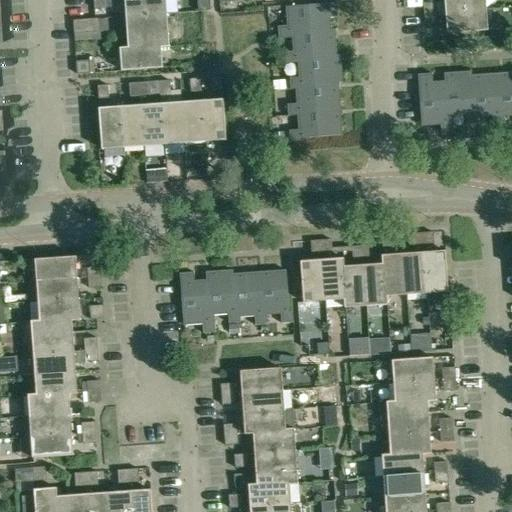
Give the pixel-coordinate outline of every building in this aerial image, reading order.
[(106,0),(93,0),(94,10),(107,9),(106,0)] [(166,0),(125,0),(126,17),(167,14),(166,0)] [(210,11),(208,0),(197,0),(198,11),(199,11),(210,11)] [(444,0),(446,12),(487,9),(486,0),(444,0)] [(436,3),(432,4),(423,4),(424,14),(437,14),(436,3)] [(290,35),(296,35),(335,33),(335,31),(331,31),(330,19),(339,18),(338,5),(290,8),(292,27),(278,28),(279,40),(290,39),(290,35)] [(487,9),(446,12),(447,34),(488,31),(487,9)] [(167,14),(126,17),(129,49),(161,49),(170,48),(167,14)] [(424,14),(425,25),(438,24),(437,14),(424,14)] [(99,19),(95,20),(73,21),(74,34),(100,32),(99,19)] [(337,57),(335,33),(296,35),(298,53),(284,54),(285,65),(295,64),(295,61),(302,61),(341,58),(341,57),(337,57)] [(163,69),(161,49),(129,49),(120,49),(122,72),(163,69)] [(343,84),(341,58),(302,61),(303,79),(290,80),(291,91),(301,90),(339,87),(339,84),(343,84)] [(89,61),(76,62),(77,75),(90,74),(89,61)] [(446,83),(448,114),(466,113),(467,126),(479,125),(478,116),(475,77),(472,77),(471,73),(447,75),(447,83),(446,83)] [(511,74),(502,75),(504,114),(511,113),(511,74)] [(418,76),(419,92),(421,123),(441,122),(442,136),(453,135),(453,124),(449,125),(448,114),(446,83),(433,84),(432,75),(418,76)] [(475,77),(478,116),(493,115),(494,128),(505,127),(504,116),(501,117),(501,114),(504,114),(502,75),(475,77)] [(222,78),(211,79),(212,91),(223,91),(222,78)] [(200,79),(190,80),(191,93),(201,92),(200,79)] [(159,82),(160,95),(171,94),(170,82),(159,82)] [(150,83),(139,84),(140,97),(150,96),(150,83)] [(139,84),(129,84),(130,97),(140,97),(139,84)] [(108,86),(97,87),(98,100),(109,99),(108,86)] [(340,111),(339,87),(301,90),(301,105),(287,106),(288,117),(299,116),(298,114),(302,113),(340,111)] [(160,95),(161,105),(164,146),(186,144),(183,103),(172,104),(171,94),(160,95)] [(226,142),(223,101),(203,102),(206,143),(226,142)] [(203,102),(183,103),(186,144),(206,143),(203,102)] [(141,106),(144,147),(164,146),(161,105),(141,106)] [(141,106),(121,108),(123,149),(144,147),(141,106)] [(102,150),(123,149),(121,108),(99,109),(102,150)] [(289,132),(290,143),(301,142),(300,139),(342,137),(340,111),(302,113),(303,131),(289,132)] [(167,183),(166,171),(152,172),(153,184),(167,183)] [(432,233),(422,234),(423,247),(433,246),(432,233)] [(422,234),(412,234),(412,247),(423,247),(422,234)] [(381,237),(382,245),(382,250),(393,249),(392,236),(381,237)] [(330,240),(320,241),(321,254),(331,253),(330,240)] [(321,254),(320,241),(310,242),(311,255),(321,254)] [(361,246),(351,247),(352,260),(362,259),(361,246)] [(372,246),(361,246),(362,259),(373,259),(372,246)] [(445,252),(424,254),(427,294),(448,293),(445,252)] [(403,255),(406,296),(427,294),(424,254),(403,255)] [(382,257),(382,265),(387,297),(406,296),(403,255),(382,257)] [(36,261),(37,281),(78,279),(76,258),(36,261)] [(344,301),(344,268),(343,259),(322,261),(325,302),(344,301)] [(303,304),(325,302),(322,261),(300,263),(303,304)] [(388,306),(387,297),(382,265),(363,266),(366,307),(388,306)] [(345,309),(366,307),(363,266),(344,268),(344,301),(345,309)] [(87,268),(88,278),(101,278),(100,267),(87,268)] [(241,323),(240,313),(237,275),(234,275),(233,271),(207,273),(210,312),(228,310),(229,324),(241,323)] [(293,323),(292,312),(289,312),(286,271),(262,273),(265,312),(281,311),(282,324),(293,323)] [(211,323),(210,312),(207,273),(206,273),(207,281),(194,282),(194,273),(180,274),(183,322),(203,320),(204,334),(215,333),(214,322),(211,323)] [(265,312),(262,273),(237,275),(240,313),(255,312),(256,326),(267,325),(266,314),(263,315),(263,312),(265,312)] [(101,288),(101,278),(88,278),(88,289),(101,288)] [(79,300),(78,279),(37,281),(38,301),(79,300)] [(79,300),(38,301),(40,322),(32,322),(32,323),(50,322),(52,334),(73,332),(73,322),(81,321),(79,300)] [(104,319),(103,306),(90,307),(91,320),(104,319)] [(75,353),(73,332),(52,334),(50,322),(32,323),(34,355),(75,353)] [(98,350),(97,339),(84,340),(85,351),(98,350)] [(389,339),(368,340),(369,343),(369,356),(376,356),(390,355),(389,339)] [(98,350),(85,351),(85,363),(98,362),(98,350)] [(34,355),(35,376),(76,373),(75,353),(34,355)] [(0,373),(17,372),(16,358),(0,358),(0,373)] [(392,361),(394,383),(435,380),(433,359),(392,361)] [(443,381),(456,380),(455,368),(442,369),(443,381)] [(241,372),(242,393),(283,390),(281,369),(241,372)] [(78,393),(76,373),(35,376),(37,395),(29,396),(78,393)] [(429,413),(428,402),(436,402),(435,380),(394,383),(395,402),(407,401),(408,414),(429,413)] [(456,380),(443,381),(444,392),(457,391),(456,380)] [(101,392),(100,382),(87,382),(88,393),(101,392)] [(220,385),(221,395),(234,394),(233,384),(220,385)] [(284,412),(283,390),(242,393),(244,414),(284,412)] [(101,392),(88,393),(88,403),(101,402),(101,392)] [(78,395),(78,393),(29,396),(30,417),(71,415),(69,395),(78,395)] [(234,394),(221,395),(222,406),(235,405),(234,394)] [(387,403),(389,429),(430,426),(429,413),(408,414),(407,401),(395,402),(387,403)] [(296,411),(284,412),(244,414),(245,435),(253,435),(286,430),(294,430),(294,432),(297,432),(296,411)] [(72,435),(71,415),(30,417),(32,438),(72,435)] [(439,420),(440,431),(453,430),(452,419),(439,420)] [(95,433),(94,423),(81,424),(82,434),(95,433)] [(236,425),(223,426),(224,436),(237,435),(236,425)] [(432,455),(430,426),(389,429),(391,455),(423,455),(432,455)] [(296,457),(294,432),(294,430),(286,430),(253,435),(255,460),(296,457)] [(453,430),(440,431),(441,443),(454,442),(453,430)] [(95,433),(82,434),(83,444),(96,443),(95,433)] [(74,456),(72,435),(32,438),(33,459),(50,458),(74,456)] [(237,435),(224,436),(225,446),(238,445),(237,435)] [(234,456),(235,469),(248,468),(247,455),(234,456)] [(384,476),(425,474),(423,455),(391,455),(382,456),(384,476)] [(255,460),(257,485),(290,485),(298,485),(296,457),(255,460)] [(434,464),(435,474),(448,473),(447,463),(434,464)] [(47,481),(46,468),(33,469),(34,482),(47,481)] [(119,484),(128,483),(127,470),(118,471),(119,484)] [(138,470),(127,470),(128,483),(139,483),(138,470)] [(98,485),(98,472),(86,473),(87,486),(98,485)] [(75,487),(87,486),(86,473),(75,474),(75,487)] [(448,473),(435,474),(436,484),(448,483),(448,473)] [(426,495),(425,474),(384,476),(385,498),(426,495)] [(249,486),(250,507),(291,504),(290,485),(257,485),(249,486)] [(34,491),(35,511),(60,511),(60,497),(58,497),(57,489),(34,491)] [(152,511),(151,491),(130,492),(130,511),(152,511)] [(109,494),(110,511),(130,511),(130,492),(109,494)] [(85,496),(85,511),(110,511),(109,494),(85,496)] [(229,496),(230,509),(242,508),(241,495),(229,496)] [(427,511),(426,495),(385,498),(386,511),(427,511)] [(60,497),(60,511),(85,511),(85,496),(60,497)] [(335,511),(335,502),(322,503),(322,511),(335,511)] [(437,504),(437,511),(450,511),(450,503),(437,504)]
